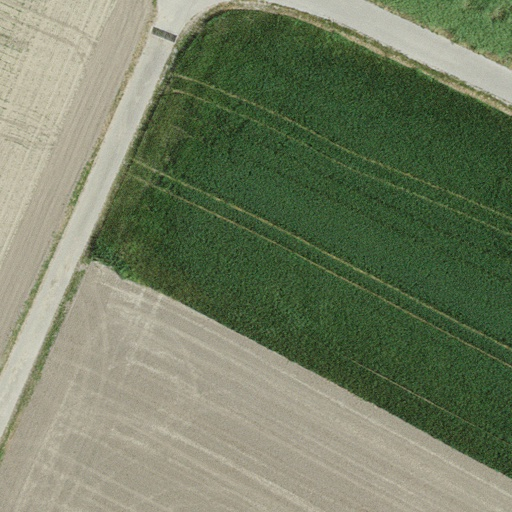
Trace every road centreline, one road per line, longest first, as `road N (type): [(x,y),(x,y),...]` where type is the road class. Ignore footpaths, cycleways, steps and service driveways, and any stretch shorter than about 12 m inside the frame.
road 1 (track): [(177,0),(0,408)]
road 2 (unclassified): [(306,0),(511,97)]
